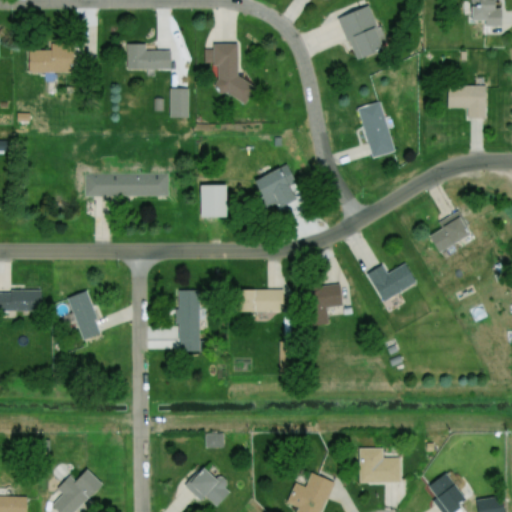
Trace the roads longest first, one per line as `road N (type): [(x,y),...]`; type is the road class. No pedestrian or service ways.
road 1 (tertiary): [(511,163),(439,173),(376,213),(266,252),(0,252)]
road 2 (residential): [(354,223),(327,167),(302,67),(269,16),(234,4),(0,1)]
road 3 (residential): [(141,511),(139,252)]
